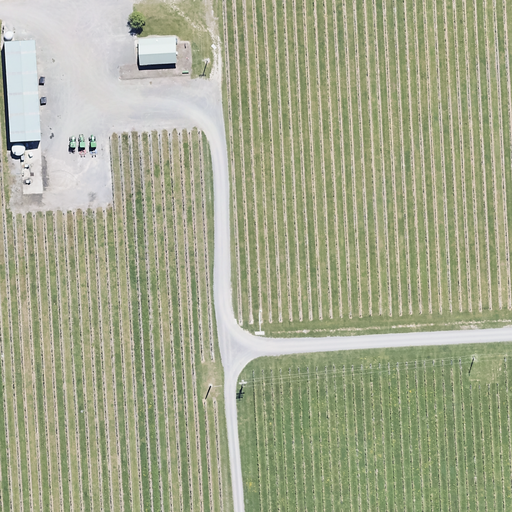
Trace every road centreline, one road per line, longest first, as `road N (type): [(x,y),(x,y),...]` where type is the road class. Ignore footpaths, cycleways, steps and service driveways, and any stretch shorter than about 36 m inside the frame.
road 1 (unclassified): [(230,350),(218,153),(198,121),(169,104),(130,98),(94,78),(37,19),(0,12)]
road 2 (unclassified): [(230,350),(239,511)]
